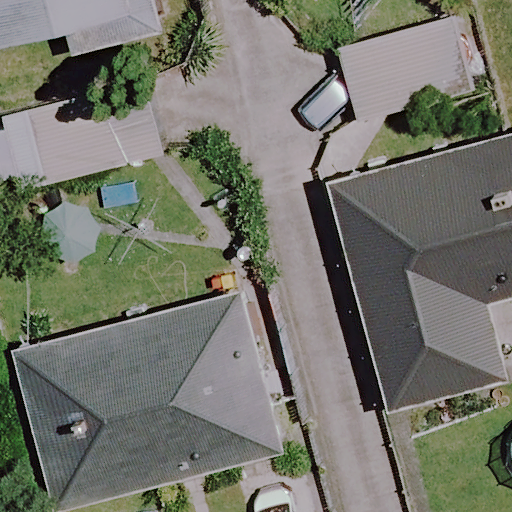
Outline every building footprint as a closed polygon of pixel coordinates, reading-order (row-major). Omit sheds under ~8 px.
[(0,0),(0,46),(155,15),(151,0),(0,0)] [(474,94),(454,17),(342,46),(361,123),(474,94)] [(0,113),(0,219),(47,208),(41,186),(162,157),(143,78),(0,113)] [(511,299),(511,131),(357,170),(350,142),(311,152),(332,236),(346,232),(391,410),(511,379),(511,365),(497,304),(511,299)] [(287,449),(243,287),(18,347),(62,510),(287,449)]
